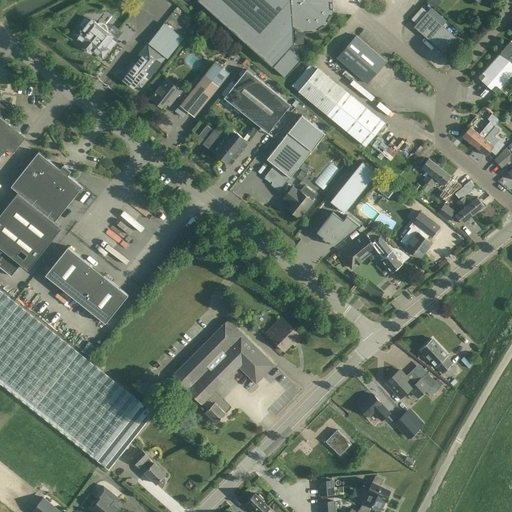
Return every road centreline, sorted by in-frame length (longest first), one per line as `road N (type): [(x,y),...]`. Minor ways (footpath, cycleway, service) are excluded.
road 1 (unclassified): [(376,341),(0,35)]
road 2 (unclassified): [(421,511),(511,350)]
road 3 (tertiary): [(376,341),(511,231)]
road 4 (tertiary): [(252,462),(376,341)]
road 5 (residential): [(511,205),(446,150),(446,80)]
